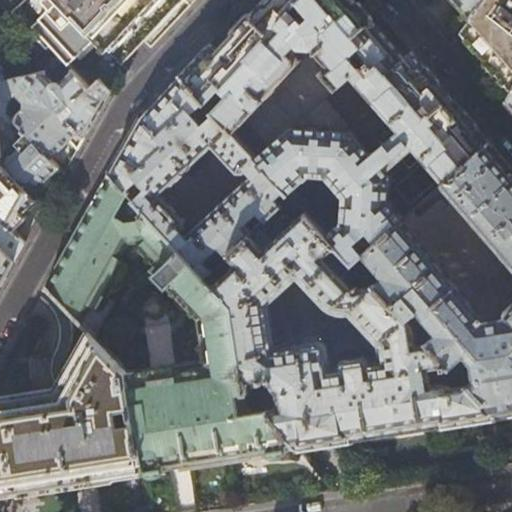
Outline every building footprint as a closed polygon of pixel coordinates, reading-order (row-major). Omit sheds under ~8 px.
[(95,38),(59,0),(0,0),(0,3),(29,36),(59,68),(66,66),(95,38)] [(59,0),(95,38),(121,66),(148,37),(182,0),(59,0)] [(411,51),(404,57),(365,12),(354,0),(264,0),(217,50),(210,43),(180,75),(205,102),(215,112),(290,193),(311,174),(328,175),(345,195),(344,220),(328,234),(346,253),(355,263),(401,221),(443,184),(490,142),(439,83),(411,51)] [(457,0),(471,17),(484,0),(457,0)] [(511,0),(484,0),(471,17),(460,32),(485,60),(511,91),(511,89),(511,0)] [(44,72),(56,69),(59,68),(29,36),(41,73),(44,72)] [(66,66),(59,68),(56,69),(65,79),(61,83),(57,82),(54,83),(44,72),(41,73),(26,76),(84,138),(95,118),(110,92),(112,90),(102,81),(95,92),(70,66),(66,66)] [(142,116),(131,135),(110,173),(128,193),(144,210),(206,275),(251,234),(256,229),(265,221),(282,205),(292,196),(290,193),(215,112),(203,123),(194,113),(205,102),(180,75),(142,116)] [(26,76),(8,81),(0,82),(0,107),(3,107),(4,108),(4,107),(5,106),(7,103),(7,100),(6,97),(14,88),(23,99),(22,106),(11,116),(51,159),(63,149),(71,141),(78,149),(84,138),(26,76)] [(11,137),(21,126),(11,116),(4,108),(3,107),(0,107),(0,133),(2,153),(14,139),(11,137)] [(51,159),(21,126),(11,137),(14,139),(2,153),(2,154),(3,164),(30,191),(43,180),(52,171),(58,166),(51,159)] [(511,168),(490,142),(443,184),(511,263),(511,304),(508,308),(506,311),(507,314),(486,319),(401,221),(355,263),(367,276),(377,266),(385,274),(375,284),(408,320),(420,310),(439,333),(429,342),(450,366),(466,353),(473,361),(474,376),(467,383),(496,415),(511,412),(511,168)] [(0,164),(0,215),(15,230),(28,218),(25,213),(39,200),(30,191),(3,164),(0,164)] [(115,216),(128,193),(110,173),(86,215),(54,272),(46,286),(81,322),(88,308),(89,309),(121,253),(120,252),(127,241),(141,241),(163,265),(155,272),(168,286),(171,283),(202,317),(207,360),(173,365),(173,363),(149,367),(149,368),(127,372),(143,471),(215,460),(288,449),(291,448),(291,447),(296,447),(269,408),(241,413),(238,393),(255,390),(245,375),(234,305),(206,275),(144,210),(141,214),(142,216),(138,220),(125,222),(115,216)] [(206,275),(234,305),(245,375),(255,390),(269,408),(296,447),(352,438),(352,437),(426,425),(442,422),(442,424),(496,415),(467,383),(450,366),(429,342),(408,320),(375,284),(374,283),(354,287),(327,257),(334,250),(341,258),(346,253),(328,234),(292,196),(282,205),(296,221),(265,249),(251,234),(206,275)] [(0,243),(15,260),(19,254),(26,242),(15,230),(0,215),(0,243)] [(273,230),(265,221),(256,229),(265,238),(273,230)] [(0,243),(0,286),(15,260),(0,243)] [(0,493),(64,484),(143,471),(127,372),(91,333),(59,388),(5,394),(0,394),(0,493)]
